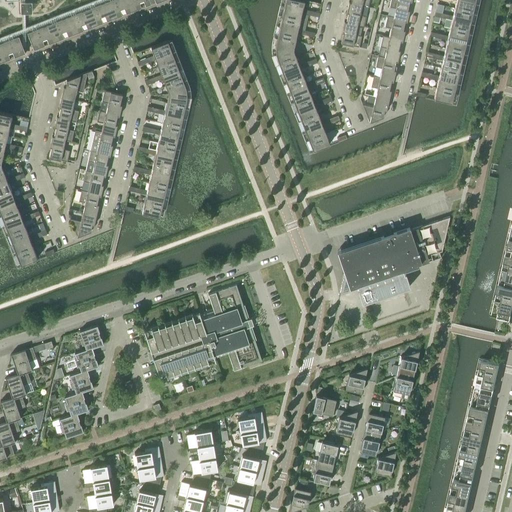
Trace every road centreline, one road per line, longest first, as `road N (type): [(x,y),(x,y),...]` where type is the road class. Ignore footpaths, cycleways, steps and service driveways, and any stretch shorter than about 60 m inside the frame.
road 1 (tertiary): [(274,511),(318,315),(302,246)]
road 2 (tertiary): [(302,246),(207,0)]
road 3 (residential): [(108,229),(137,97),(117,30)]
road 4 (residential): [(117,308),(302,246)]
road 5 (residential): [(65,245),(35,157),(48,91),(38,61)]
road 6 (residential): [(121,318),(98,419),(152,403)]
road 7 (residential): [(511,371),(478,511)]
road 8 (residential): [(359,129),(327,44),(337,0)]
